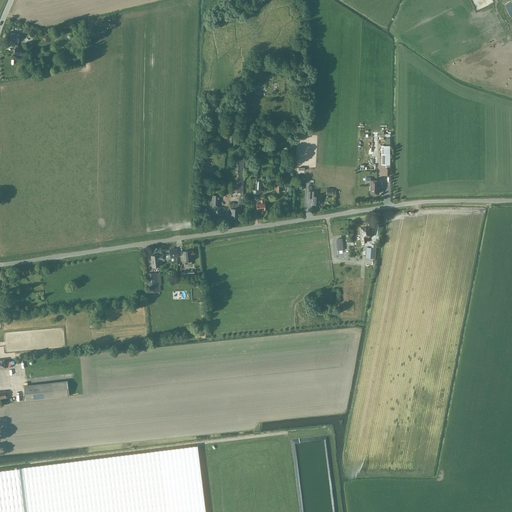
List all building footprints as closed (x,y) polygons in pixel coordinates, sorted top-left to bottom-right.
[(10,31),(9,41),(18,42),(19,37),(21,37),(21,33),(10,31)] [(381,154),(381,165),(385,165),(389,165),(390,165),(390,146),(382,146),(381,154)] [(239,204),(243,204),(244,160),(231,160),(230,192),(238,193),(237,205),(230,205),(230,217),(239,217),(239,204)] [(370,193),(379,193),(379,181),(371,181),(370,193)] [(312,204),(320,205),(320,197),(315,197),(316,192),(308,191),(307,198),(312,199),(312,204)] [(212,196),(212,207),(212,215),(223,215),(223,208),(218,208),(218,196),(212,196)] [(256,204),(256,210),(265,210),(265,203),(264,203),(264,200),(260,200),(260,204),(256,204)] [(368,237),(372,237),(371,226),(360,228),(361,242),(366,241),(365,238),(368,238),(368,237)] [(367,247),(366,258),(375,258),(376,245),(372,245),(371,248),(367,247)] [(178,257),(177,248),(169,249),(169,253),(170,258),(178,257)] [(164,254),(151,256),(153,267),(159,267),(158,261),(164,261),(164,259),(164,254)] [(156,272),(146,273),(147,280),(149,293),(159,291),(156,273),(156,272)] [(25,386),(27,400),(70,396),(68,381),(25,386)] [(0,470),(0,511),(205,511),(197,446),(0,470)]
